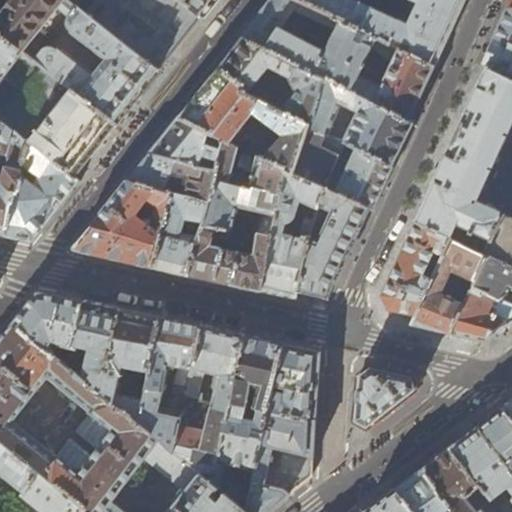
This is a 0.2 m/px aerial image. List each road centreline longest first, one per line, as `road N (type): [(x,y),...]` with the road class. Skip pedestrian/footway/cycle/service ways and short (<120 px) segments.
road 1 (residential): [(484,0),(341,335)]
road 2 (residential): [(34,266),(248,0)]
road 3 (residential): [(34,266),(341,335)]
road 4 (residential): [(499,371),(331,499)]
road 5 (residential): [(341,335),(499,371)]
